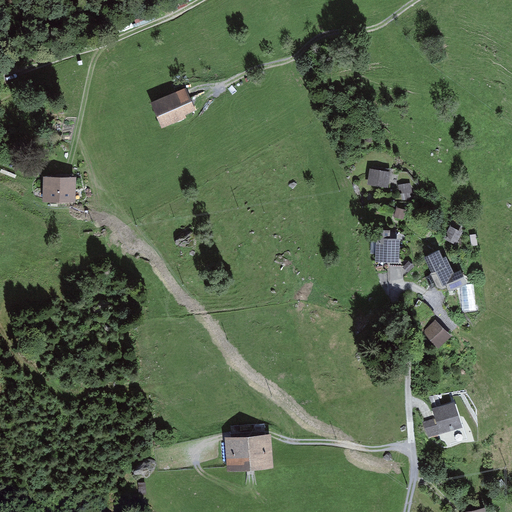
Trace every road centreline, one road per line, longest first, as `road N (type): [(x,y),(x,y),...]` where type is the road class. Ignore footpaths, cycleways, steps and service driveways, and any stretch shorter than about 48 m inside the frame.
road 1 (track): [(294,58),(346,189),(339,281),(395,302)]
road 2 (track): [(416,0),(377,25),(329,33),(286,62),(208,92)]
road 3 (track): [(199,0),(101,45),(20,69)]
road 4 (track): [(101,45),(68,171)]
